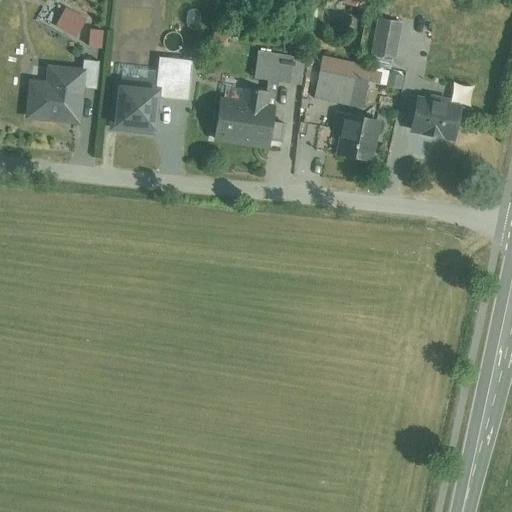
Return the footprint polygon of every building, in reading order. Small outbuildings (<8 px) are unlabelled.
[(53,26),(75,38),(86,18),(64,6),(53,26)] [(378,19),(371,55),(395,59),(401,23),(378,19)] [(90,31),(89,47),(101,48),(102,31),(90,31)] [(300,86),(301,82),(304,58),(258,52),(255,80),(267,81),(266,92),(277,93),(278,83),(300,86)] [(322,55),(313,97),(363,108),(369,82),(387,85),(389,73),(390,69),(322,55)] [(158,58),(156,88),(161,89),(160,98),(189,100),(192,60),(158,58)] [(84,120),(86,88),(87,88),(88,63),(49,61),(48,81),(31,80),(29,117),(84,120)] [(387,85),(400,88),(402,76),(389,73),(387,85)] [(161,89),(156,88),(118,84),(113,132),(156,137),(160,98),(161,89)] [(273,123),(277,93),(266,92),(221,86),(214,142),(280,151),(284,124),(273,123)] [(428,97),(416,95),(408,133),(456,143),(464,107),(449,104),(450,99),(428,94),(428,97)] [(345,113),(336,156),(373,164),(382,121),(345,113)]
